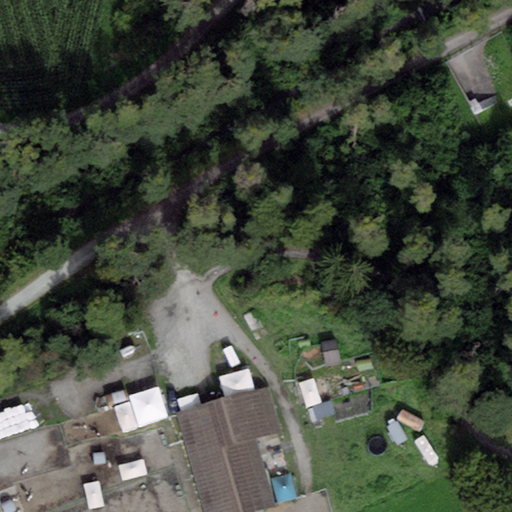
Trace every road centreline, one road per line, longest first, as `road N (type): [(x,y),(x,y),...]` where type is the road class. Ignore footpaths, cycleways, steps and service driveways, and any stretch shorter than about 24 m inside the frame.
road 1 (unclassified): [(0,305),(157,208),(511,24)]
road 2 (track): [(231,0),(142,86),(69,128),(0,125)]
